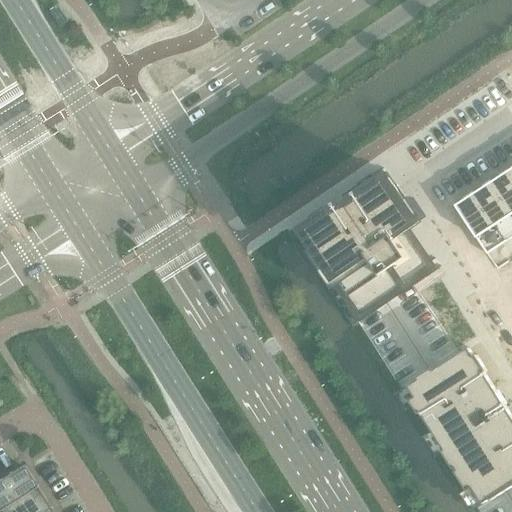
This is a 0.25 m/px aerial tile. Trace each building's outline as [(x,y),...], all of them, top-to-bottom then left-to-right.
[(511,172),(511,170),(493,182),(511,211),(511,172)] [(318,221),(298,234),(311,253),(321,267),(331,282),(348,308),(357,320),(359,323),(360,322),(371,314),(387,304),(397,297),(408,289),(409,289),(408,288),(404,281),(427,266),(427,265),(425,263),(425,262),(425,261),(424,262),(415,248),(416,248),(415,247),(414,247),(405,233),(411,229),(420,223),(420,222),(428,217),(415,198),(407,203),(399,191),(394,184),(387,174),(385,175),(382,177),(367,187),(366,188),(327,214),(319,220),(318,221)] [(511,211),(493,182),(475,194),(507,243),(511,239),(511,211)] [(475,194),(456,206),(487,255),(507,243),(475,194)] [(458,469),(459,471),(456,472),(468,490),(469,492),(474,488),(483,502),(477,505),(479,507),(491,500),(492,501),(506,492),(511,488),(511,414),(506,405),(506,404),(506,403),(505,403),(498,393),(499,393),(498,392),(486,373),(488,372),(478,356),(476,357),(470,349),(441,367),(436,371),(434,369),(430,371),(418,378),(420,381),(405,390),(406,393),(411,390),(417,398),(412,401),(415,407),(420,415),(422,413),(434,432),(446,450),(444,452),(445,454),(455,470),(458,469)] [(21,466),(0,479),(0,509),(35,487),(21,466)] [(35,487),(0,509),(0,511),(40,511),(47,508),(35,487)]
